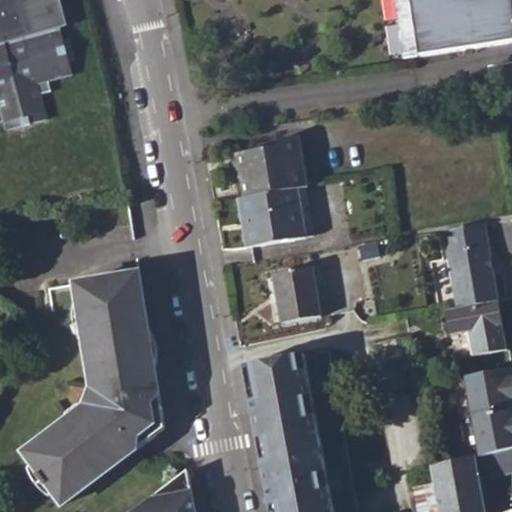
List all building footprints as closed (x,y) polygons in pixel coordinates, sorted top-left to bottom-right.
[(0,0),(0,108),(1,108),(8,133),(48,122),(41,97),(51,95),(51,93),(48,82),(73,75),(69,60),(74,59),(69,41),(64,42),(61,29),(66,28),(58,0),(0,0)] [(511,0),(386,0),(394,58),(500,45),(500,43),(511,41),(511,0)] [(239,180),(242,198),(246,226),(241,227),(245,248),(303,237),(296,188),(307,186),(298,137),(276,140),(277,146),(229,155),(232,176),(239,180)] [(236,198),(241,227),(246,226),(242,198),(236,198)] [(484,222),(442,230),(456,309),(498,302),(484,222)] [(272,274),(280,323),(320,317),(312,268),(272,274)] [(69,281),(87,390),(80,408),(17,455),(33,476),(30,478),(37,488),(40,486),(55,506),(149,436),(158,409),(136,271),(69,281)] [(469,332),(474,357),(507,350),(498,302),(456,309),(445,311),(449,336),(469,332)] [(381,347),(383,363),(405,358),(403,343),(381,347)] [(332,511),(305,355),(243,366),(268,511),(332,511)] [(510,409),(506,385),(511,377),(510,367),(466,375),(474,414),(510,409)] [(511,421),(510,409),(474,414),(481,455),(511,448),(511,421)] [(511,448),(481,455),(476,456),(479,477),(511,471),(511,448)] [(434,483),(439,511),(484,511),(479,477),(476,456),(431,463),(434,483)] [(192,511),(185,472),(181,474),(170,482),(145,501),(129,511),(192,511)] [(411,487),(415,511),(439,511),(434,483),(411,487)]
